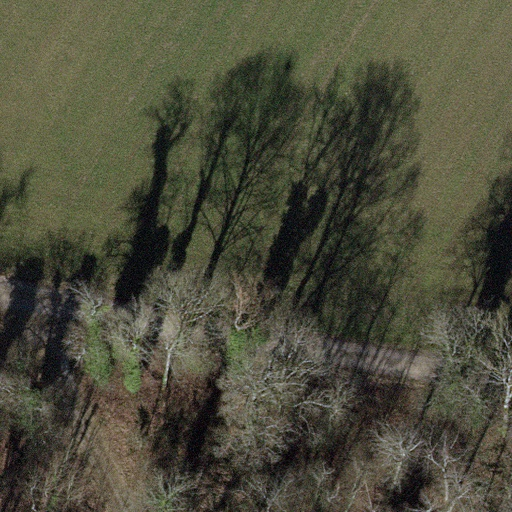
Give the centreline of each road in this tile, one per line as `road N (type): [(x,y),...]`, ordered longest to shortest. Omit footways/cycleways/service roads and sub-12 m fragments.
road 1 (track): [(0,287),(511,374)]
road 2 (track): [(30,293),(129,511)]
